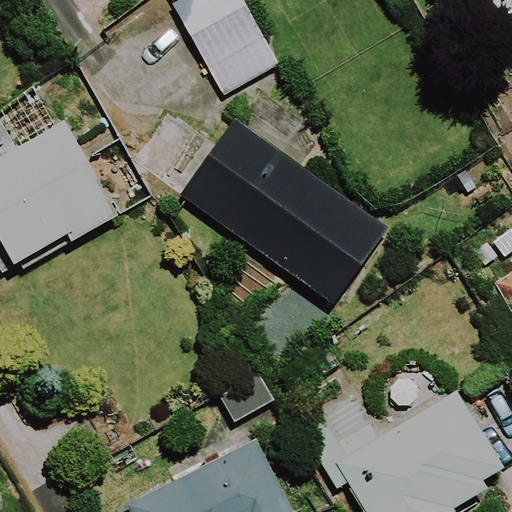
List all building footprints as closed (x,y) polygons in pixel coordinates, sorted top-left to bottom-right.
[(278,62),(241,0),(178,0),(171,4),(224,94),(278,62)] [(511,0),(493,0),(503,17),(511,11),(511,0)] [(388,229),(236,117),(181,192),(332,304),(388,229)] [(75,238),(120,212),(66,118),(16,146),(0,118),(0,269),(1,272),(71,232),(75,238)] [(511,272),(495,282),(511,311),(511,272)] [(274,400),(261,375),(221,396),(234,421),(274,400)] [(489,486),(484,478),(504,466),(457,389),(381,436),(355,394),(298,428),(336,489),(349,481),(367,511),(457,511),(454,507),(489,486)] [(293,511),(255,438),(126,504),(130,511),(293,511)]
